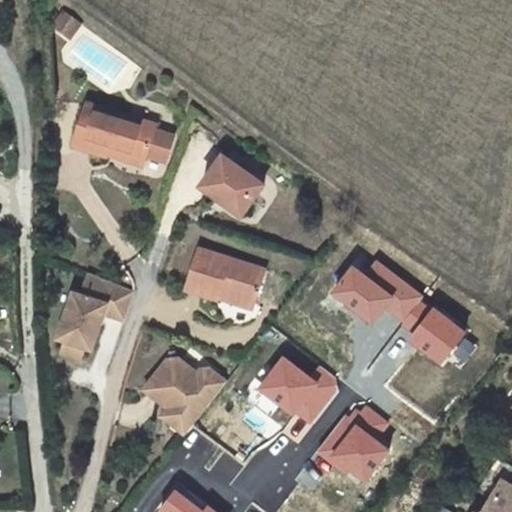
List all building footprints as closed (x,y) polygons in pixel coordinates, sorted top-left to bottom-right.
[(73,33),(81,21),(63,7),(54,20),(73,33)] [(110,154),(111,149),(141,159),(143,155),(160,160),(169,134),(151,128),(153,124),(87,102),(72,144),(109,156),(110,154)] [(223,154),(201,184),(241,214),(264,183),(223,154)] [(210,297),(212,291),(249,303),(260,268),(196,247),(181,287),(210,297)] [(128,287),(82,269),(73,290),(66,288),(49,332),(56,335),(70,340),(82,345),(95,310),(116,318),(128,287)] [(210,297),(247,309),(249,303),(212,291),(210,297)] [(70,340),(56,335),(51,346),(65,352),(70,340)] [(185,424),(221,380),(202,366),(196,366),(192,371),(171,355),(163,356),(138,387),(162,406),(185,424)] [(185,424),(162,406),(156,414),(179,432),(185,424)] [(484,511),(511,511),(511,472),(494,462),(475,494),(490,503),(484,511)]
